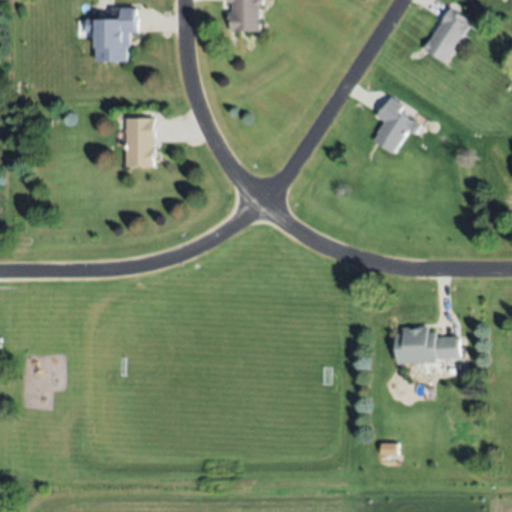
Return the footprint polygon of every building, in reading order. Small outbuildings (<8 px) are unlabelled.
[(259,0),(260,31),(231,32),(231,24),(228,24),(227,12),(232,12),(231,2),(227,2),(226,0),(259,0)] [(469,25),(445,63),(424,50),(451,7),(467,17),(464,22),(469,25)] [(96,61),(96,19),(111,19),(111,9),(139,9),(139,33),(130,33),(130,47),(129,47),(129,62),(96,61)] [(409,130),(394,154),(374,142),(379,134),(378,133),(385,121),(377,116),(389,96),(404,105),(399,112),(420,125),(415,133),(409,130)] [(127,167),(126,119),(154,118),(155,166),(127,167)] [(396,363),(396,334),(402,334),(402,327),(428,327),(428,332),(436,332),(436,336),(460,337),(460,358),(437,358),(437,363),(396,363)] [(380,455),(397,456),(397,444),(381,444),(380,455)]
